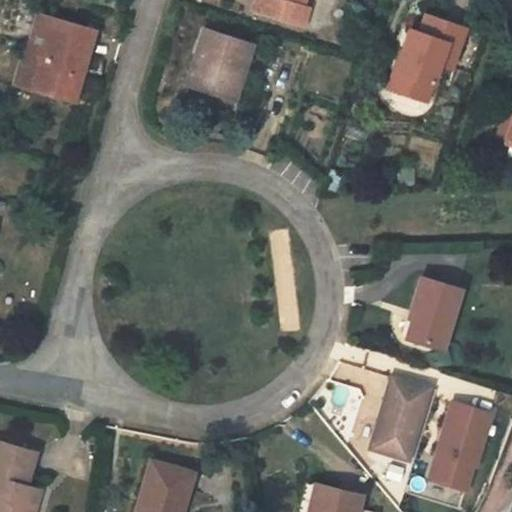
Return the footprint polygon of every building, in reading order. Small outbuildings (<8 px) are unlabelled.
[(256,0),(254,11),(302,24),(308,7),(302,5),(303,0),(256,0)] [(343,11),(335,14),(339,24),(347,20),(343,11)] [(76,66),(83,68),(88,69),(90,64),(84,62),(93,31),(51,19),(37,15),(28,43),(27,42),(15,84),(67,99),(76,66)] [(401,50),(388,88),(425,101),(439,65),(451,68),(464,28),(425,15),(419,32),(412,53),(401,50)] [(185,84),(234,99),(251,45),(203,29),(185,84)] [(412,53),(419,32),(409,29),(401,50),(412,53)] [(67,99),(74,101),(83,68),(76,66),(67,99)] [(502,122),(495,141),(511,146),(511,116),(509,125),(502,122)] [(406,336),(442,347),(458,290),(419,278),(410,308),(414,309),(406,336)] [(426,388),(391,377),(371,447),(406,457),(426,388)] [(482,411),(444,400),(421,476),(457,487),(464,461),(467,462),(482,411)] [(34,453),(0,443),(0,511),(32,511),(33,510),(20,506),(25,488),(34,453)] [(180,511),(191,472),(149,461),(135,511),(180,511)] [(314,484),(307,511),(371,511),(357,508),(359,495),(314,484)] [(38,491),(25,488),(20,506),(33,510),(38,491)]
